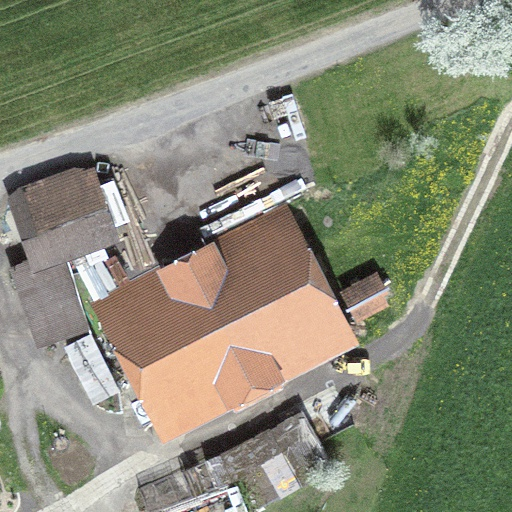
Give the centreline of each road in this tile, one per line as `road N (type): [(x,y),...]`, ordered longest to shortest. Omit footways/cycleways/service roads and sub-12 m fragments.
road 1 (track): [(511,143),(421,322),(339,394)]
road 2 (track): [(0,368),(23,413),(82,441),(136,452),(125,485),(90,511)]
road 3 (track): [(148,115),(198,238)]
